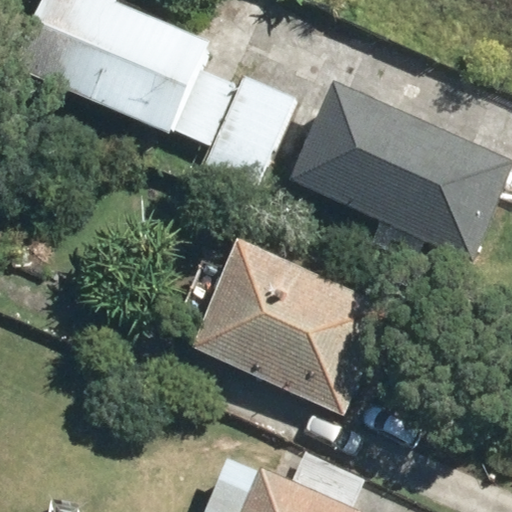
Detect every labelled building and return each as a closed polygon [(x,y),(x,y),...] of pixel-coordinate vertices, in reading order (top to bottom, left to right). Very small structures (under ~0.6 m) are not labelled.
[(141,0),(85,0),(54,77),(218,143),(209,164),(267,187),(303,97),(252,77),(248,90),(215,77),(232,36),(141,0)] [(511,0),(455,0),(511,25),(511,0)] [(511,142),(359,77),(311,188),(486,264),(511,204),(511,142)] [(403,310),(261,242),(208,346),(350,417),(403,310)] [(369,511),(360,507),(372,480),(314,454),(302,479),(276,467),(273,473),(243,459),(219,511),(369,511)]
